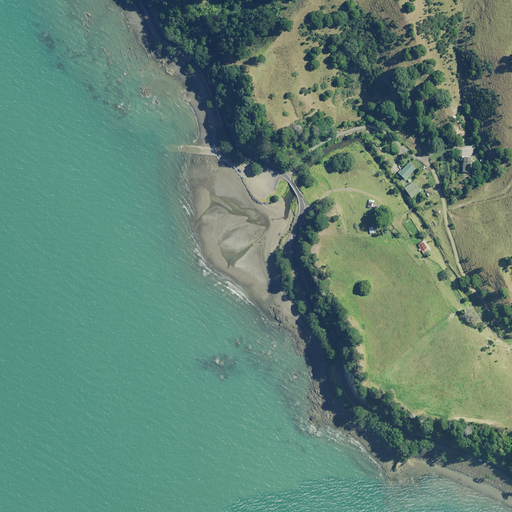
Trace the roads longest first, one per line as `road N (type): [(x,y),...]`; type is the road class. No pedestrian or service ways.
road 1 (primary): [(511,474),(409,433),(349,393),(294,261),(303,199),(288,174)]
road 2 (unclassified): [(511,332),(463,272),(434,171),(385,131),(341,134),(288,174)]
road 3 (primary): [(288,174),(236,147),(202,68),(166,39),(144,0)]
